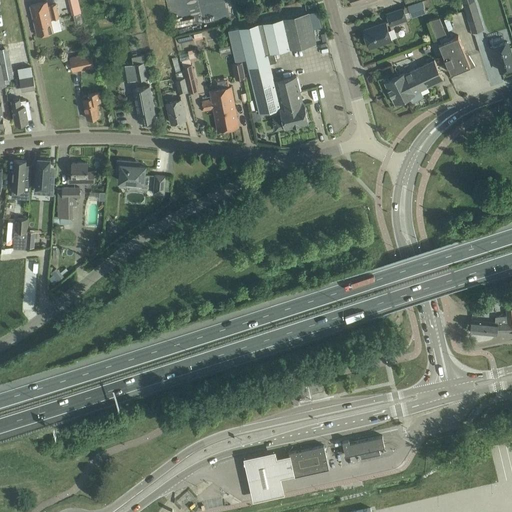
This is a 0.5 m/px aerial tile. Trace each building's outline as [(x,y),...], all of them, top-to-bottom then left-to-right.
[(474,0),(462,0),(472,32),(483,29),(474,0)] [(33,18),(58,13),(56,4),(48,6),(47,1),(30,5),(33,18)] [(414,3),(407,6),(411,17),(418,15),(426,12),(422,1),(414,3)] [(387,13),(391,24),(407,19),(403,7),(387,13)] [(286,17),(293,47),(294,48),(316,43),(309,12),(286,17)] [(58,13),(33,18),(37,36),(62,30),(58,13)] [(268,53),(293,47),(286,17),(261,23),(268,53)] [(467,56),(458,35),(449,39),(440,18),(429,20),(451,73),(464,67),(464,70),(475,65),(469,55),(467,56)] [(369,47),(392,40),(386,21),(363,29),(369,47)] [(280,108),(281,108),(275,80),(274,81),(268,53),(261,23),(238,28),(245,59),(259,113),(281,108),(280,108)] [(207,36),(206,31),(193,34),(195,41),(203,39),(203,37),(207,36)] [(511,67),(511,56),(509,45),(508,42),(490,47),(492,54),(495,53),(501,71),(511,67)] [(83,64),(93,62),(91,53),(70,57),(70,60),(72,66),(72,71),(84,69),(83,64)] [(132,64),(145,61),(144,55),(131,57),(132,64)] [(385,82),(390,93),(411,84),(409,78),(415,75),(420,87),(422,87),(423,89),(444,79),(439,70),(435,60),(405,74),(404,73),(394,77),(385,82)] [(145,61),(132,64),(136,80),(148,78),(145,61)] [(232,63),(235,79),(245,77),(242,61),(232,63)] [(2,64),(5,79),(13,78),(10,62),(2,64)] [(193,64),(184,66),(190,92),(199,91),(193,64)] [(19,78),(21,89),(35,87),(33,75),(19,78)] [(281,108),(303,102),(296,75),(275,80),(281,108)] [(411,84),(390,93),(395,103),(415,94),(415,92),(423,89),(422,87),(420,87),(415,75),(409,78),(411,84)] [(175,80),(178,94),(187,92),(184,78),(175,80)] [(156,118),(150,85),(133,88),(139,121),(156,118)] [(210,91),(210,93),(217,92),(218,99),(221,99),(223,109),(226,109),(228,119),(231,119),(233,128),(239,126),(237,117),(232,87),(210,91)] [(217,130),(228,128),(233,128),(231,119),(228,119),(226,109),(223,109),(221,99),(218,99),(217,92),(210,93),(210,91),(211,99),(202,100),(204,110),(213,108),(217,130)] [(87,118),(99,116),(96,102),(100,101),(98,92),(83,96),(84,99),(83,99),(87,118)] [(29,105),(25,106),(24,100),(20,101),(19,98),(12,99),(13,108),(16,124),(17,123),(18,125),(22,124),(23,122),(28,121),(27,113),(30,113),(29,105)] [(171,123),(186,119),(181,99),(167,103),(171,123)] [(303,102),(281,108),(280,108),(281,108),(282,116),(272,118),(275,130),(308,122),(304,102),(303,102)] [(55,177),(54,176),(53,176),(49,176),(49,173),(49,171),(50,166),(50,159),(38,158),(38,164),(37,170),(37,175),(35,175),(35,179),(35,182),(34,188),(37,188),(39,188),(47,188),(47,191),(47,192),(47,194),(51,195),(53,195),(54,185),(55,179),(55,177)] [(31,167),(25,167),(26,160),(14,160),(12,189),(24,190),(30,191),(30,186),(30,185),(31,167)] [(144,174),(145,166),(138,165),(138,162),(118,161),(117,173),(120,173),(119,181),(141,183),(141,186),(146,186),(147,174),(144,174)] [(88,171),(87,162),(72,163),(72,175),(68,175),(68,182),(94,182),(94,171),(88,171)] [(164,194),(166,176),(155,175),(154,193),(164,194)] [(76,197),(79,197),(79,187),(62,187),(58,187),(58,217),(73,217),(73,205),(77,205),(76,197)] [(91,191),(91,199),(106,199),(106,190),(91,191)] [(17,217),(16,231),(28,232),(28,218),(17,217)] [(26,246),(33,247),(34,239),(26,239),(26,246)] [(49,274),(54,282),(62,277),(57,268),(49,274)] [(509,331),(511,330),(511,315),(493,318),(495,322),(471,320),(470,332),(497,334),(497,331),(509,331)] [(384,442),(383,437),(382,435),(349,443),(349,439),(342,441),(344,450),(345,455),(360,452),(361,457),(380,453),(379,448),(385,446),(384,442)] [(324,445),(289,453),(293,472),(294,476),(329,468),(324,445)] [(275,449),(244,455),(253,499),(285,491),(281,474),(293,472),(289,453),(277,455),(275,449)]
